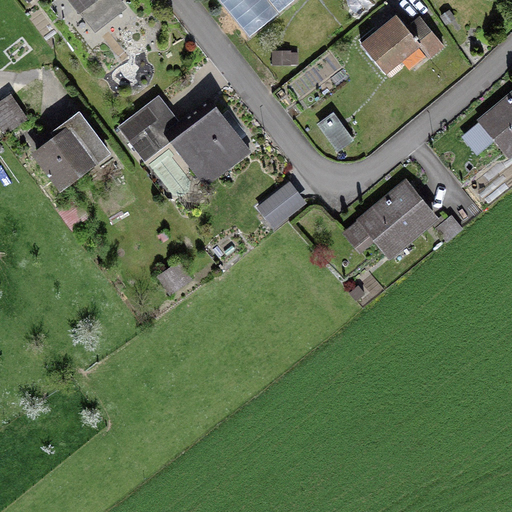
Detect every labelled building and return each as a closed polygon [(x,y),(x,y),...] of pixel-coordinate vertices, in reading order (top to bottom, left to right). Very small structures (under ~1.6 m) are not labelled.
[(114,0),(69,0),(93,29),(120,7),(114,0)] [(426,58),(441,45),(422,22),(409,34),(395,16),(359,45),(382,73),(416,45),(426,58)] [(511,94),(479,121),(507,155),(511,150),(511,94)] [(221,172),(248,151),(207,98),(173,125),(159,108),(138,125),(131,131),(142,146),(150,140),(155,147),(170,135),(192,163),(206,152),(221,172)] [(9,100),(0,106),(0,123),(8,134),(25,121),(9,100)] [(331,115),(318,125),(336,149),(349,140),(331,115)] [(104,151),(81,120),(35,155),(58,186),(104,151)] [(360,221),(388,254),(432,217),(404,184),(360,221)] [(272,228),(301,205),(288,188),(259,212),(272,228)] [(435,230),(444,242),(460,229),(450,217),(435,230)] [(168,295),(189,281),(180,267),(159,281),(168,295)]
